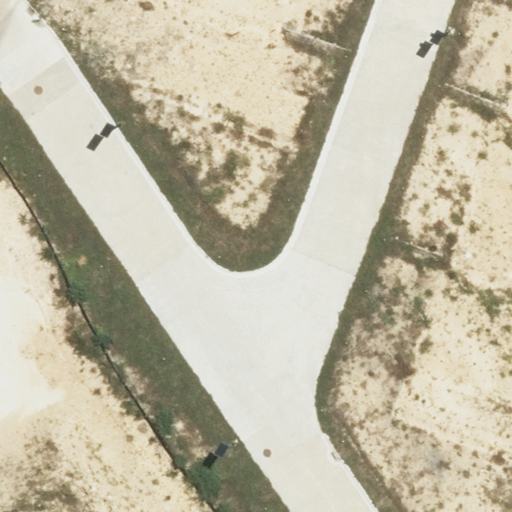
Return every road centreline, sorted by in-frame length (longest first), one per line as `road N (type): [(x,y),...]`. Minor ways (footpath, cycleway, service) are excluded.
road 1 (residential): [(0,27),(244,379)]
road 2 (residential): [(244,379),(294,312),(330,233),(413,0)]
road 3 (residential): [(244,379),(333,511)]
